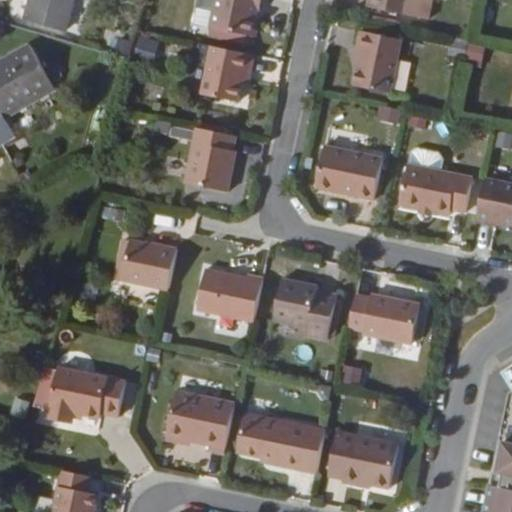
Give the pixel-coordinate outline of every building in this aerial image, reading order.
[(69,28),(77,0),(33,0),(29,16),(69,28)] [(213,0),(207,34),(248,43),(253,18),(256,0),(213,0)] [(367,0),(364,14),(419,27),(425,0),(367,0)] [(387,101),(399,47),(356,38),(353,53),(360,55),(356,71),(351,94),(387,101)] [(58,88),(33,44),(0,62),(0,132),(6,143),(21,135),(10,115),(58,88)] [(238,90),(242,76),(248,76),(251,61),(209,52),(199,100),(235,107),(238,90)] [(356,71),(360,55),(353,53),(349,69),(356,71)] [(201,87),(205,64),(194,62),(190,85),(201,87)] [(244,91),(248,76),(242,76),(238,90),(244,91)] [(383,115),(379,131),(394,134),(398,118),(383,115)] [(223,199),(231,159),(229,158),(232,144),(193,136),(182,191),(223,199)] [(322,154),(313,195),(372,208),(381,167),(322,154)] [(463,220),(469,187),(433,179),(435,168),(433,161),(411,156),(406,162),(395,213),(416,217),(430,220),(446,223),(448,217),(463,220)] [(511,232),(511,230),(511,193),(482,186),(473,228),(488,231),(489,226),(501,229),(511,232)] [(429,225),(430,220),(416,217),(415,223),(429,225)] [(163,296),(172,255),(152,251),(152,253),(125,247),(118,286),(163,296)] [(249,327),(258,282),(243,279),(240,282),(202,274),(193,315),(249,327)] [(278,284),(268,325),(303,332),(302,339),(322,343),(331,299),(312,295),(313,291),(278,284)] [(407,349),(415,310),(366,299),(365,303),(350,300),(343,332),(357,335),(357,339),(407,349)] [(362,387),(363,370),(344,369),(343,386),(362,387)] [(112,423),(119,388),(52,374),(42,419),(66,423),(67,418),(78,420),(95,424),(95,420),(112,423)] [(511,511),(511,395),(509,398),(496,457),(493,475),(499,477),(496,491),(489,490),(484,511),(511,511)] [(218,460),(229,411),(171,398),(161,443),(204,452),(203,456),(218,460)] [(77,426),(78,420),(67,418),(66,423),(77,426)] [(309,479),(319,437),(240,420),(231,459),(255,464),(266,466),(266,470),(309,479)] [(382,494),(392,450),(331,438),(321,481),(335,484),(335,483),(363,489),(382,494)] [(88,511),(91,498),(83,496),(86,481),(55,475),(47,511),(88,511)] [(496,491),(499,477),(493,475),(491,484),(489,490),(496,491)] [(363,489),(335,483),(335,484),(335,487),(362,493),(363,489)]
